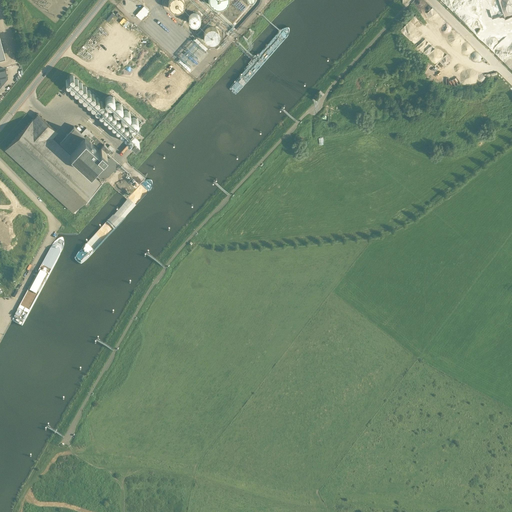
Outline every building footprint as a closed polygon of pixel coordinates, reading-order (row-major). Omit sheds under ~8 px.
[(184,0),(168,0),(168,3),(169,6),(171,9),(173,11),(176,11),(180,11),(182,9),(184,6),(185,3),(184,0)] [(149,10),(143,6),(136,15),(141,19),(149,10)] [(116,11),(102,28),(106,31),(120,14),(116,11)] [(200,17),(199,15),(197,14),(194,13),(192,14),(190,15),(189,17),(188,19),(189,22),(190,24),(192,25),(194,26),(197,25),(199,24),(200,22),(201,19),(200,17)] [(127,50),(142,33),(127,21),(113,39),(127,50)] [(220,32),(219,29),(216,27),(213,27),(210,27),(207,29),(205,32),(205,35),(205,38),(207,41),(210,42),(213,43),(216,42),(219,41),(221,38),(221,35),(220,32)] [(64,86),(61,89),(68,95),(71,93),(64,86)] [(110,96),(108,96),(106,97),(105,98),(105,100),(105,102),(105,103),(106,104),(107,105),(109,106),(111,106),(112,106),(114,104),(115,103),(115,101),(115,100),(114,98),(113,97),(111,96),(110,96)] [(117,103),(116,103),(114,104),(113,106),(113,107),(113,109),(113,110),(114,112),(115,113),(117,113),(118,113),(120,113),(121,112),(122,110),(123,108),(123,107),(122,105),(121,104),(119,103),(117,103)] [(125,110),(124,110),(122,111),(121,113),(121,114),(120,116),(121,117),(122,119),(123,120),(125,120),(126,120),(128,120),(129,119),(130,117),(131,116),(131,114),(130,112),(129,111),(127,110),(125,110)] [(73,209),(89,191),(99,181),(51,137),(56,131),(38,114),(6,148),(73,209)] [(133,117),(131,118),(130,119),(129,120),(128,122),(128,123),(129,125),(130,126),(131,127),(132,128),(134,128),(136,127),(137,126),(138,125),(138,123),(138,121),(138,120),(136,118),(135,118),(133,117)] [(120,163),(113,157),(108,157),(107,156),(114,149),(110,145),(108,147),(104,144),(86,128),(81,133),(74,126),(60,142),(71,152),(99,178),(108,176),(120,163)] [(130,134),(126,138),(135,146),(139,142),(130,134)] [(21,215),(1,236),(9,244),(30,222),(21,215)] [(66,239),(58,241),(29,296),(41,301),(69,247),(66,239)]
